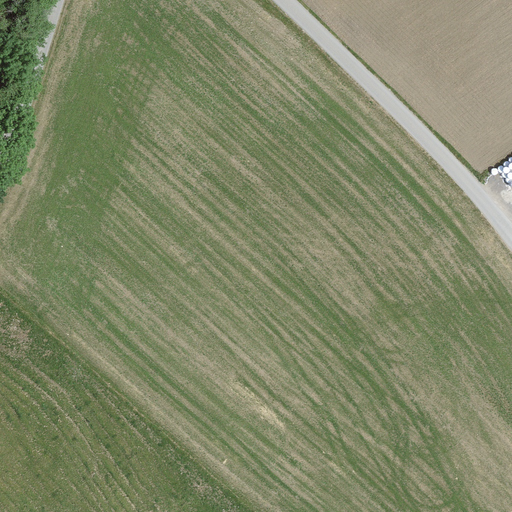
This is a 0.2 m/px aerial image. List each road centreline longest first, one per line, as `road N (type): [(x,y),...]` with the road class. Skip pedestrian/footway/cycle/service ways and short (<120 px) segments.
road 1 (unclassified): [(287,0),(511,233)]
road 2 (unclassified): [(57,0),(0,157)]
